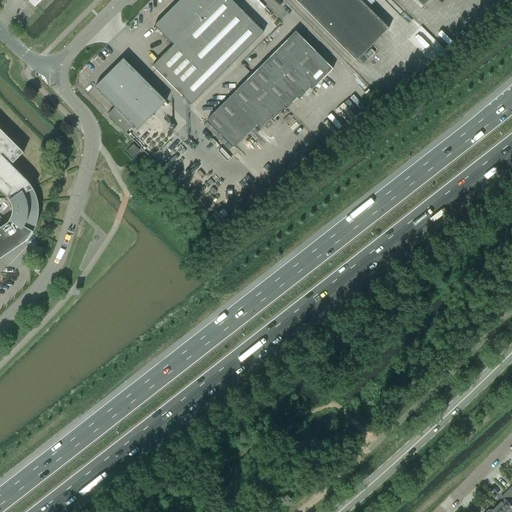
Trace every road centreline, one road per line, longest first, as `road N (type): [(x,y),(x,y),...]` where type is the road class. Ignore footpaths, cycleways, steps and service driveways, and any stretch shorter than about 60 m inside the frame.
road 1 (motorway): [(511,101),(0,502)]
road 2 (motorway): [(47,511),(511,149)]
road 3 (unclassified): [(0,325),(58,258),(93,141),(56,72)]
road 4 (secondary): [(337,511),(511,351)]
